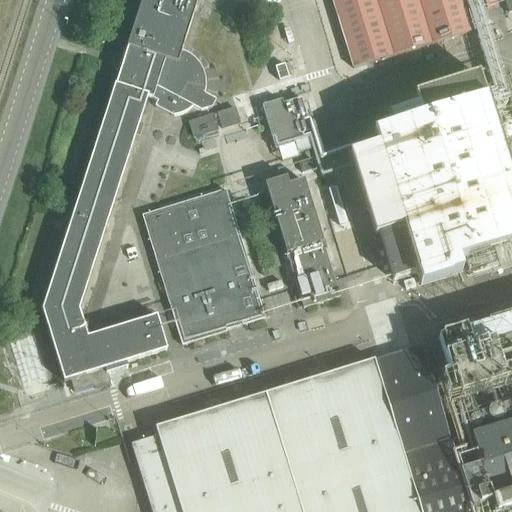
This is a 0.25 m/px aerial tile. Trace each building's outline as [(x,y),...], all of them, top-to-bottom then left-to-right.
[(114,86),(41,312),(61,375),(60,376),(63,383),(70,381),(74,393),(93,387),(94,387),(106,383),(107,383),(105,375),(126,369),(125,364),(166,352),(160,332),(161,332),(156,318),(86,339),(78,312),(147,97),(152,100),(157,103),(155,108),(173,118),(174,117),(177,117),(184,115),(190,111),(192,108),(201,112),(207,111),(212,110),(216,102),(204,96),(205,88),(205,80),(203,73),(199,67),(194,61),(188,56),(181,53),(198,0),(142,0),(126,50),(127,50),(123,61),(119,59),(117,68),(120,70),(115,87),(114,86)] [(330,0),(353,70),(472,33),(462,0),(330,0)] [(266,29),(270,45),(286,41),(281,25),(266,29)] [(275,69),(279,83),(289,80),(284,66),(275,69)] [(376,149),(349,157),(373,235),(378,233),(393,282),(415,275),(418,287),(461,274),(457,262),(465,260),(511,245),(511,184),(494,126),(487,104),(486,100),(421,119),(417,108),(386,118),(390,129),(372,135),(376,149)] [(280,103),(262,109),(274,148),(312,136),(301,101),(281,107),(280,103)] [(235,109),(216,115),(222,131),(240,125),(235,109)] [(188,124),(193,140),(218,132),(213,116),(188,124)] [(265,186),(302,309),(339,298),(304,182),(288,186),(286,180),(265,186)] [(142,217),(181,348),(227,334),(226,332),(265,320),(226,191),(142,217)] [(471,511),(454,456),(422,348),(155,428),(158,437),(132,446),(152,511),(471,511)] [(511,422),(472,435),(494,511),(508,511),(511,511),(511,422)]
